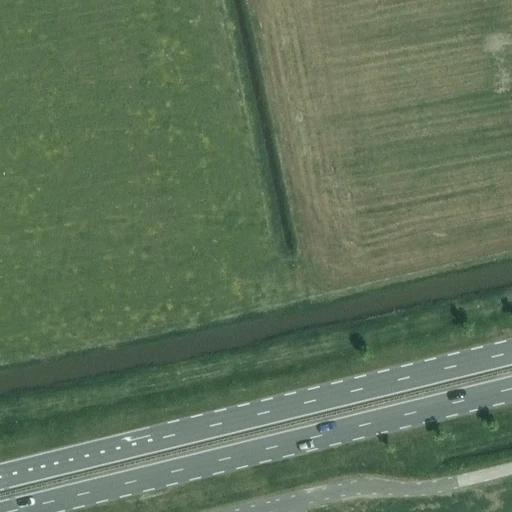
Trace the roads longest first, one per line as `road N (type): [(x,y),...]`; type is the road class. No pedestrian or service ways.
road 1 (primary): [(511,351),(0,476)]
road 2 (primary): [(19,511),(511,391)]
road 3 (unclassified): [(261,511),(336,493),(423,488),(511,469)]
